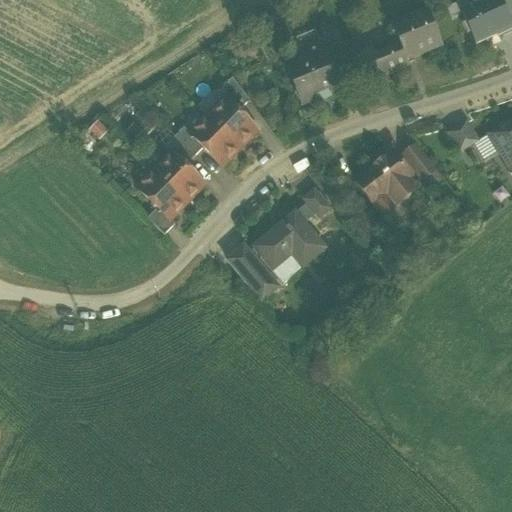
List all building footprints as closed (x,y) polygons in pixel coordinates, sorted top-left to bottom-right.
[(472,0),(467,0),(457,5),(476,45),(495,36),(496,38),(511,30),(511,28),(498,0),(492,0),(476,8),(472,0)] [(399,46),(387,50),(397,72),(409,67),(407,62),(442,47),(427,12),(391,27),(399,46)] [(324,53),(329,64),(346,57),(337,35),(319,43),(323,54),(324,53)] [(375,55),(374,56),(372,49),(359,54),(371,83),(385,77),(375,55)] [(387,50),(375,55),(385,77),(397,72),(387,50)] [(323,54),(286,69),(302,107),(340,91),(329,64),(324,53),(323,54)] [(224,102),(238,115),(249,103),(232,81),(217,96),(224,102)] [(238,115),(224,102),(207,119),(239,151),(257,133),(238,115)] [(239,151),(207,119),(190,136),(190,137),(203,150),(222,169),(239,151)] [(511,121),(487,137),(510,174),(511,173),(511,121)] [(477,143),(465,124),(452,131),(464,151),(477,143)] [(175,139),(195,159),(203,150),(190,137),(190,136),(184,130),(175,139)] [(171,156),(185,169),(195,159),(175,139),(164,150),(171,156)] [(415,148),(402,158),(422,183),(435,173),(415,148)] [(392,155),(356,184),(382,218),(416,192),(403,175),(406,173),(392,155)] [(185,169),(171,156),(154,173),(186,205),(204,187),(192,176),(192,172),(188,169),(185,169)] [(186,205),(154,173),(136,191),(149,204),(149,207),(153,211),(156,210),(157,211),(169,223),(170,222),(186,205)] [(315,217),(319,220),(329,211),(314,193),(303,202),(306,206),(315,217)] [(315,217),(306,206),(248,255),(278,290),(325,251),(304,226),(315,217)] [(169,223),(157,211),(147,221),(164,238),(174,227),(170,222),(169,223)] [(278,290),(248,255),(243,249),(227,262),(262,304),(278,290)] [(409,272),(393,285),(405,301),(421,289),(409,272)]
